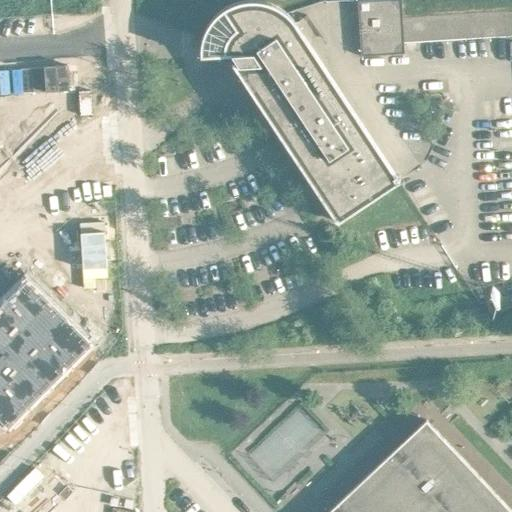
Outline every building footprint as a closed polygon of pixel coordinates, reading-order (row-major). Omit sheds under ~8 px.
[(246,81),(338,220),(400,179),(296,22),(284,8),(268,1),(262,0),(243,0),(228,5),(214,16),(204,31),(201,46),(201,55),(232,53),(251,81),(246,81)] [(358,0),(362,55),(405,52),(405,41),(511,34),(511,8),(403,16),(402,0),(358,0)] [(91,89),(80,90),(81,114),(93,113),(91,89)] [(27,270),(0,297),(0,418),(7,426),(95,338),(27,270)] [(511,511),(511,509),(427,418),(326,511),(511,511)]
